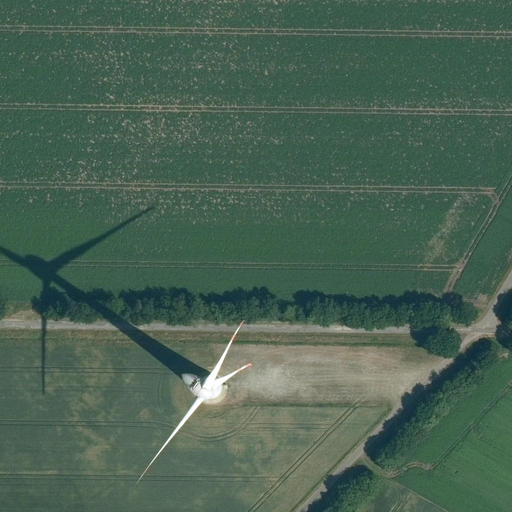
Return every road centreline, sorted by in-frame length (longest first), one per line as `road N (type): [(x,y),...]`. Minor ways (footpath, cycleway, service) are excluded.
road 1 (track): [(482,330),(0,324)]
road 2 (track): [(482,330),(304,511)]
